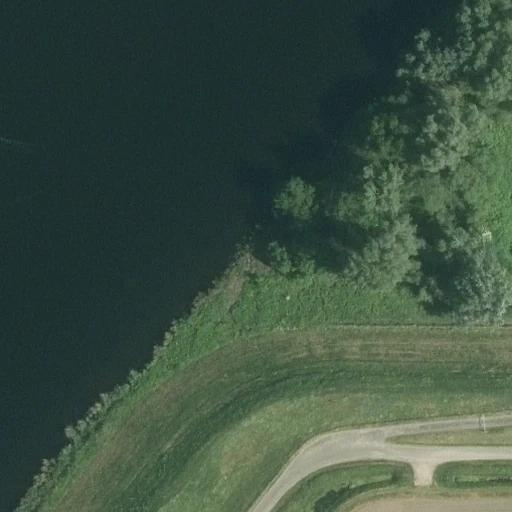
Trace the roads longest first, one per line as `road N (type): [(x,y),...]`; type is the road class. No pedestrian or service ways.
road 1 (unclassified): [(261,511),(304,465),(334,453),(511,454)]
road 2 (track): [(334,453),(365,437),(511,420)]
